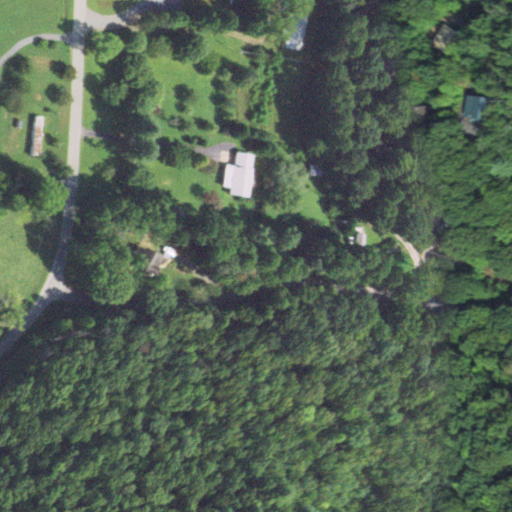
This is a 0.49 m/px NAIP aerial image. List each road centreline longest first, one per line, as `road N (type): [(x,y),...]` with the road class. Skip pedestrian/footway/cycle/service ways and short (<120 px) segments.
road 1 (residential): [(49,290),(201,303),(259,280),(293,277),(470,302)]
road 2 (tertiary): [(0,345),(31,317),(61,259),(79,0)]
road 3 (residential): [(0,478),(67,470),(122,511)]
